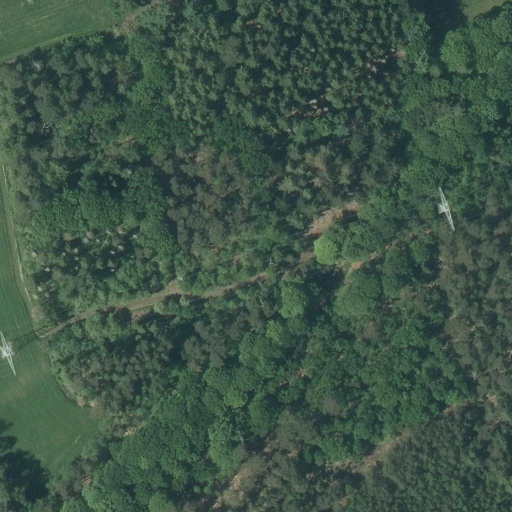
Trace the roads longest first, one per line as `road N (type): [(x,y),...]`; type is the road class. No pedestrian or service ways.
road 1 (track): [(457,124),(93,511)]
road 2 (track): [(287,304),(216,0)]
